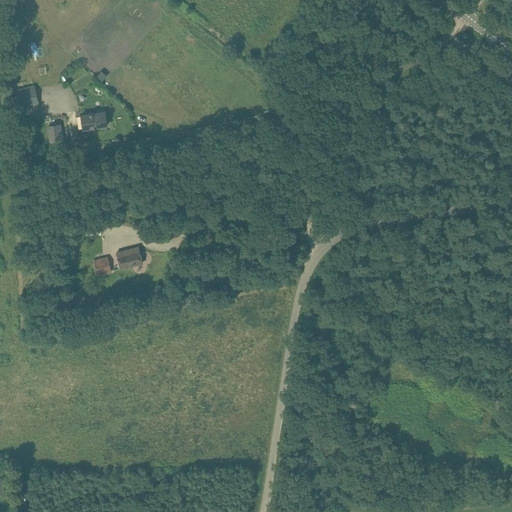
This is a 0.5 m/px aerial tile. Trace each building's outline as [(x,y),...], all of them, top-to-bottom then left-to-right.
[(39,104),(35,85),(17,90),(21,109),(28,107),(31,119),(39,117),(37,105),(39,104)] [(107,125),(105,116),(105,112),(82,116),(84,129),(107,125)] [(61,123),(47,125),(50,143),(63,141),(61,123)] [(24,143),(21,143),(17,144),(20,161),(40,158),(38,146),(25,148),(24,143)] [(162,229),(165,239),(180,236),(177,225),(162,229)] [(117,252),(119,262),(121,268),(142,263),(138,247),(117,252)] [(108,257),(104,258),(94,260),(98,275),(111,271),(108,257)]
